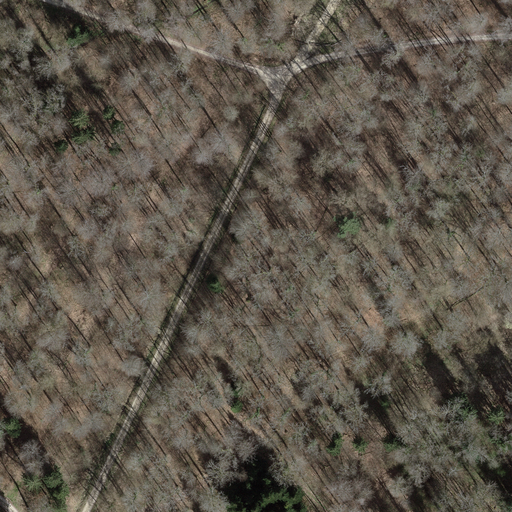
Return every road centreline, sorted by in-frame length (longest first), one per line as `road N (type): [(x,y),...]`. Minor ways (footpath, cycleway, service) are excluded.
road 1 (track): [(284,80),(85,511)]
road 2 (track): [(136,511),(262,451),(511,301)]
road 3 (track): [(284,80),(45,0)]
road 4 (track): [(511,36),(369,50),(291,69)]
